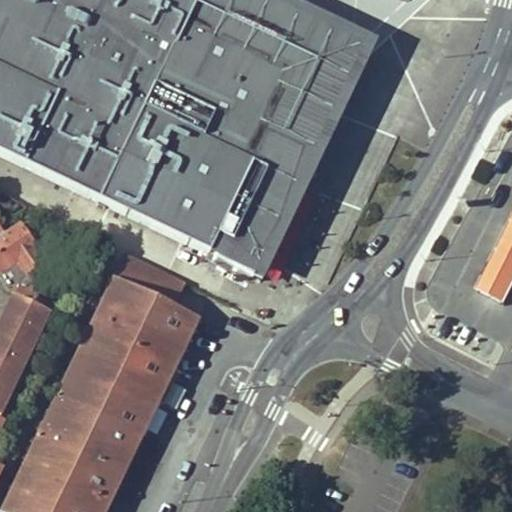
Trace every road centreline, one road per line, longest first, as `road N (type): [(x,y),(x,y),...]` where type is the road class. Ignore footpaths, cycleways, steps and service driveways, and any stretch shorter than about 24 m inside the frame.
road 1 (unclassified): [(496,53),(386,252),(330,309)]
road 2 (unknown): [(280,365),(261,345),(238,338),(214,352),(138,511)]
road 3 (unclassified): [(330,309),(280,365),(204,511)]
road 4 (residential): [(511,399),(330,309)]
